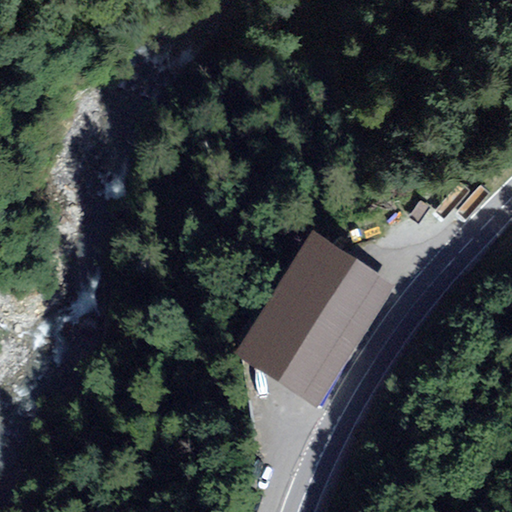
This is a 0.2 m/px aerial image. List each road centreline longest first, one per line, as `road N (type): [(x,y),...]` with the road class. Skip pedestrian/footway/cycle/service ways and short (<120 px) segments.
road 1 (secondary): [(511,201),(417,298),(360,380),(298,511)]
road 2 (track): [(511,334),(489,366),(443,485),(456,510),(511,474)]
